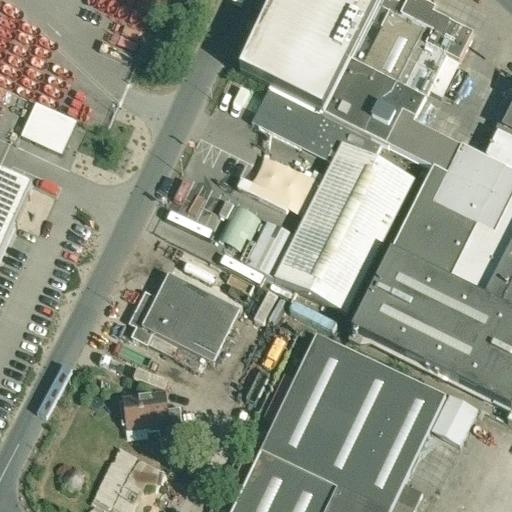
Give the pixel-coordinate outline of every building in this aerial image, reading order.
[(240,75),(239,78),(324,118),(325,118),(332,103),(383,0),(275,0),(263,26),(240,75)] [(383,0),(332,103),(389,132),(396,130),(403,117),(415,124),(429,96),(441,102),(458,67),(459,67),(473,39),(450,28),(453,22),(428,10),(433,0),(383,0)] [(395,176),(398,171),(376,160),(381,149),(270,93),(258,115),(252,127),(306,155),(333,168),(274,284),(346,320),(414,186),(395,176)] [(511,114),(510,114),(500,134),(511,140),(511,114)] [(36,116),(25,142),(62,159),(73,133),(36,116)] [(433,174),(389,262),(483,309),(511,250),(511,143),(499,137),(485,164),(463,152),(448,181),(433,174)] [(0,263),(32,192),(0,176),(0,263)] [(389,262),(351,338),(511,418),(507,428),(511,430),(511,250),(483,309),(389,262)] [(213,369),(236,324),(240,315),(169,279),(157,302),(145,296),(130,327),(137,330),(131,342),(147,350),(153,338),(213,369)] [(415,511),(423,497),(405,489),(446,402),(317,341),(235,511),(415,511)] [(180,411),(175,412),(166,413),(164,398),(124,403),(124,407),(120,408),(123,430),(127,429),(128,433),(148,430),(149,435),(159,434),(161,452),(185,449),(180,411)]
